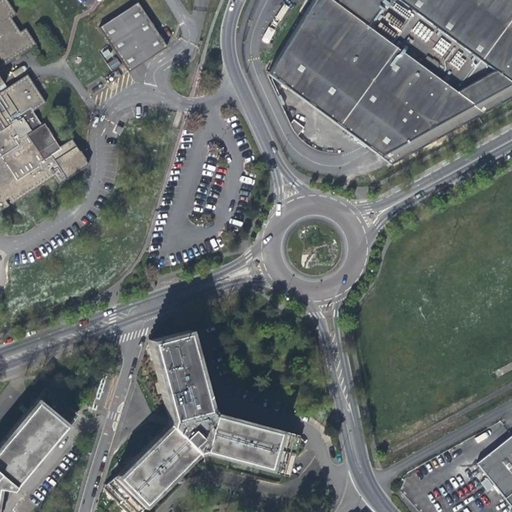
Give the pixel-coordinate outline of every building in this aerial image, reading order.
[(0,94),(7,89),(0,77),(0,72),(39,47),(29,32),(24,35),(15,21),(20,18),(9,0),(7,0),(0,4),(0,94)] [(511,96),(511,0),(312,0),(266,75),(389,165),(511,96)] [(104,30),(133,75),(171,50),(142,5),(104,30)] [(117,57),(107,62),(111,70),(121,65),(117,57)] [(0,94),(0,113),(1,114),(0,114),(0,215),(11,208),(7,203),(10,201),(14,206),(56,180),(61,188),(90,169),(87,165),(88,164),(83,155),(82,156),(75,145),(63,153),(54,139),(55,138),(51,131),(50,132),(47,127),(45,128),(35,114),(48,106),(30,77),(2,96),(0,94)] [(304,128),(293,120),(290,125),(293,131),(297,137),(304,128)] [(206,411),(186,333),(150,342),(172,419),(170,426),(106,490),(127,511),(134,511),(195,451),(201,449),(288,474),(299,438),(210,415),(206,411)] [(75,413),(47,389),(0,444),(0,489),(9,490),(75,413)] [(511,436),(478,465),(511,505),(511,436)] [(486,478),(480,484),(488,491),(493,485),(486,478)]
